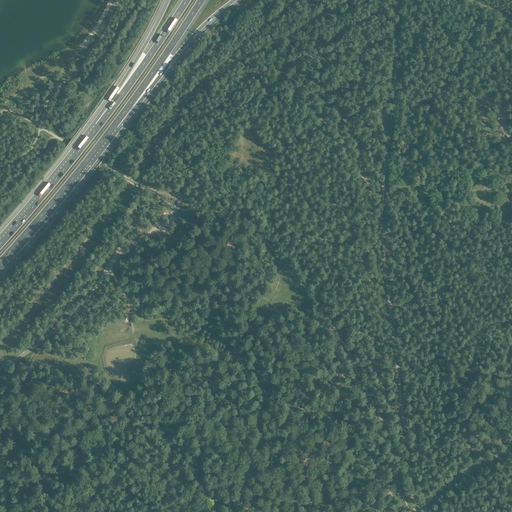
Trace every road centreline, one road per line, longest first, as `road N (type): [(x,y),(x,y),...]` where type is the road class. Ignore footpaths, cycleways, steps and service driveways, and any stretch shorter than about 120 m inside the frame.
road 1 (unclassified): [(348,0),(292,34),(261,109),(208,143),(164,223),(112,262),(74,313),(0,369)]
road 2 (track): [(395,85),(380,225),(415,511)]
road 3 (track): [(243,219),(340,340),(392,443),(406,511)]
road 4 (track): [(136,180),(184,104),(256,50),(332,42),(395,85)]
road 5 (motorway): [(0,261),(114,125)]
road 6 (motorway): [(114,125),(234,0)]
road 7 (motorway): [(186,0),(98,126)]
road 8 (motorway): [(98,126),(0,244)]
road 9 (motorway): [(114,125),(201,0)]
road 10 (motorway): [(168,0),(98,126)]
